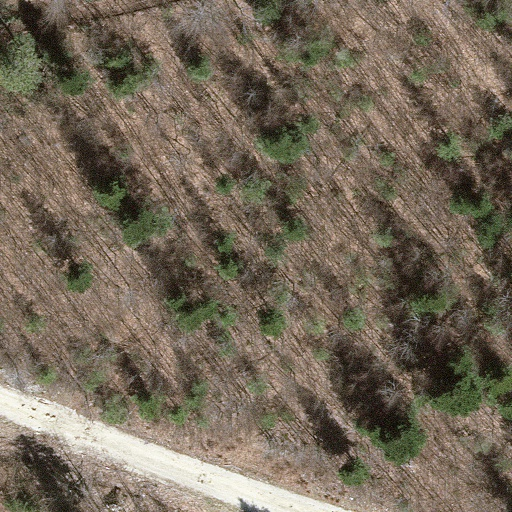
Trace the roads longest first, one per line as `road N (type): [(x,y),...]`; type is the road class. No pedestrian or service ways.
road 1 (track): [(0,394),(317,511)]
road 2 (track): [(0,26),(129,0)]
